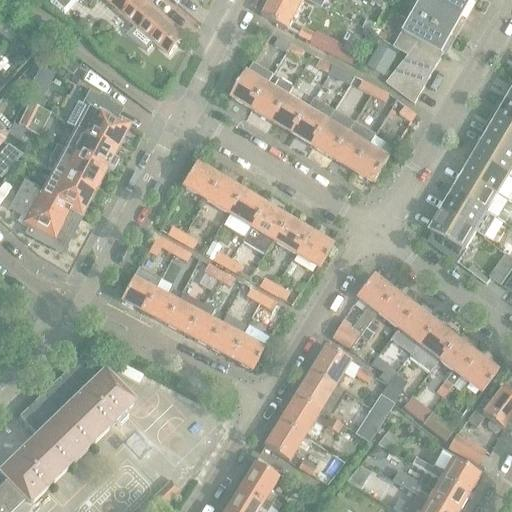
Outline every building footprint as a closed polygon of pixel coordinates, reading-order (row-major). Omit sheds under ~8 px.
[(75,0),(54,0),(50,4),(65,17),(78,2),(75,0)] [(104,0),(135,27),(127,37),(145,53),(154,44),(168,56),(182,40),(137,0),(104,0)] [(289,32),(304,0),(303,0),(270,0),(261,18),(289,32)] [(356,0),(379,11),(384,0),(356,0)] [(429,0),(421,0),(414,14),(453,37),(463,19),(429,0)] [(468,0),(429,0),(463,19),(473,2),(468,0)] [(436,67),(453,37),(414,14),(394,50),(407,58),(411,54),(436,67)] [(371,35),(376,25),(367,20),(362,30),(371,35)] [(312,44),(317,35),(303,28),(298,37),(312,44)] [(377,39),(381,32),(374,28),(371,35),(377,39)] [(312,44),(311,46),(337,58),(343,46),(318,33),(317,35),(312,44)] [(273,48),(285,54),(290,45),(278,39),(273,48)] [(305,52),(290,45),(285,54),(300,61),(305,52)] [(384,77),(396,57),(381,48),(369,69),(384,77)] [(62,54),(55,63),(71,77),(79,68),(62,54)] [(407,58),(403,63),(430,79),(436,67),(411,54),(407,58)] [(315,72),(327,78),(329,75),(333,67),(320,60),(315,72)] [(403,63),(395,74),(424,89),(430,79),(403,63)] [(347,74),(333,67),(329,75),(327,78),(341,85),(347,74)] [(231,98),(251,111),(267,85),(246,73),(231,98)] [(414,106),(424,89),(395,74),(387,85),(414,106)] [(274,89),(267,85),(251,111),(272,123),(287,97),(293,88),(280,80),(274,89)] [(358,91),(371,98),(376,88),(363,82),(358,91)] [(388,95),(376,88),(371,98),(383,104),(388,95)] [(66,125),(77,131),(117,152),(128,129),(115,122),(121,110),(90,94),(84,106),(78,103),(66,125)] [(32,97),(28,105),(30,106),(41,112),(45,103),(41,101),(32,97)] [(308,110),(287,97),(272,123),(292,135),(308,110)] [(313,100),(308,110),(292,135),(312,148),(334,113),(313,100)] [(498,107),(493,117),(511,128),(511,103),(508,101),(503,110),(498,107)] [(30,106),(19,127),(30,133),(31,133),(42,112),(41,112),(30,106)] [(412,124),(417,117),(405,108),(400,116),(412,124)] [(396,114),(391,111),(387,119),(391,122),(396,114)] [(312,148),(333,160),(354,125),(334,113),(312,148)] [(0,143),(9,134),(6,131),(11,125),(0,114),(0,143)] [(491,130),(486,138),(511,154),(511,128),(493,117),(487,127),(491,130)] [(9,134),(0,143),(7,148),(18,157),(30,133),(19,127),(14,124),(9,134)] [(333,160),(354,173),(375,137),(354,125),(333,160)] [(77,131),(66,153),(105,173),(117,152),(77,131)] [(396,150),(375,137),(354,173),(375,185),(390,160),(396,150)] [(476,145),(470,154),(509,177),(511,172),(511,154),(486,138),(481,147),(476,145)] [(18,157),(7,148),(0,155),(0,182),(21,159),(18,157)] [(48,172),(54,175),(94,195),(105,173),(66,153),(57,148),(50,162),(53,164),(48,172)] [(511,179),(509,178),(509,177),(470,154),(464,164),(469,167),(464,176),(508,202),(511,195),(511,179)] [(183,189),(206,202),(220,179),(197,165),(183,189)] [(82,218),(94,195),(54,175),(44,195),(42,197),(70,212),(82,218)] [(497,221),(508,202),(464,176),(459,184),(454,182),(448,192),(495,220),(497,221)] [(206,202),(228,216),(242,192),(220,179),(206,202)] [(58,235),(70,212),(42,197),(44,195),(24,185),(10,211),(26,219),(22,226),(29,230),(26,236),(62,255),(69,241),(58,235)] [(228,216),(250,229),(264,206),(242,192),(228,216)] [(483,239),(495,220),(448,192),(442,202),(447,204),(442,213),(476,233),(475,234),(483,239)] [(265,257),(274,243),(273,243),(287,220),(264,206),(250,229),(252,230),(243,244),(265,257)] [(457,264),(475,234),(476,233),(442,213),(430,232),(440,238),(438,241),(438,245),(439,249),(441,252),(457,264)] [(273,243),(274,243),(296,256),(310,233),(287,220),(273,243)] [(167,238),(180,245),(185,236),(172,229),(167,238)] [(333,247),(310,233),(296,256),(319,270),(333,247)] [(197,244),(185,236),(180,245),(192,252),(197,244)] [(160,251),(173,258),(178,249),(165,242),(160,251)] [(204,257),(213,261),(216,255),(220,249),(212,244),(204,257)] [(191,257),(178,249),(173,258),(185,266),(191,257)] [(212,263),(225,271),(230,263),(216,255),(212,263)] [(511,268),(511,261),(506,257),(491,278),(500,285),(511,268)] [(242,269),(230,263),(225,271),(237,278),(242,269)] [(203,275),(216,282),(221,274),(208,266),(203,275)] [(233,281),(221,274),(216,282),(228,290),(233,281)] [(370,324),(377,316),(394,294),(372,277),(355,299),(367,308),(351,329),(352,330),(347,335),(340,330),(333,339),(349,352),(360,338),(370,324)] [(120,303),(142,315),(154,292),(132,280),(120,303)] [(258,290),(271,297),(277,288),(264,280),(258,290)] [(159,283),(154,292),(142,315),(164,327),(177,303),(164,297),(169,288),(159,283)] [(289,295),(277,288),(271,297),(284,304),(289,295)] [(246,299),(259,306),(263,297),(250,290),(246,299)] [(377,316),(396,331),(413,309),(394,294),(377,316)] [(164,327),(186,338),(198,315),(203,307),(181,295),(177,303),(164,327)] [(277,304),(263,297),(259,306),(272,313),(277,304)] [(203,307),(198,315),(186,338),(208,350),(220,326),(209,321),(215,310),(204,304),(203,307)] [(396,331),(416,346),(433,324),(413,309),(396,331)] [(377,329),(370,324),(360,338),(367,343),(377,329)] [(416,346),(437,362),(454,340),(433,324),(416,346)] [(208,350),(230,361),(242,338),(220,326),(208,350)] [(262,349),(242,338),(230,361),(250,372),(262,349)] [(452,388),(459,379),(476,357),(454,340),(437,362),(451,373),(435,394),(443,400),(452,388)] [(352,382),(355,378),(360,369),(349,363),(325,348),(309,374),(333,389),(342,375),(352,382)] [(0,511),(28,511),(33,508),(30,505),(135,404),(104,372),(103,371),(103,370),(88,355),(86,353),(51,386),(16,420),(19,423),(22,426),(34,439),(0,472),(0,511)] [(497,373),(476,357),(459,379),(480,395),(497,373)] [(376,359),(370,367),(382,375),(378,380),(387,387),(396,374),(376,359)] [(116,361),(105,372),(111,379),(123,368),(116,361)] [(372,377),(360,369),(355,378),(367,385),(372,377)] [(318,413),(329,420),(342,428),(349,416),(326,401),(333,389),(309,374),(294,399),(318,413)] [(387,387),(381,396),(393,404),(399,395),(387,387)] [(485,399),(474,414),(466,423),(476,430),(485,418),(502,431),(511,417),(511,394),(503,388),(491,404),(485,399)] [(411,398),(402,409),(403,410),(423,425),(431,415),(411,398)] [(294,399),(279,424),(303,438),(318,413),(294,399)] [(379,399),(371,412),(385,421),(393,408),(379,399)] [(385,421),(371,412),(356,436),(370,445),(385,421)] [(423,425),(422,427),(445,444),(454,432),(452,431),(431,415),(423,425)] [(337,435),(342,428),(329,420),(324,427),(337,435)] [(27,439),(31,435),(22,426),(19,423),(15,427),(27,439)] [(288,463),(303,438),(279,424),(264,449),(288,463)] [(388,433),(377,447),(386,452),(389,454),(399,442),(388,433)] [(478,467),(485,453),(455,436),(447,450),(478,467)] [(411,466),(439,482),(466,498),(479,477),(451,461),(452,457),(443,451),(432,469),(415,459),(411,466)] [(310,478),(315,470),(303,462),(298,470),(310,478)] [(254,465),(238,491),(269,511),(276,499),(270,495),(278,480),(254,465)] [(370,476),(359,469),(347,484),(361,492),(370,476)] [(391,483),(416,497),(417,497),(443,511),(458,511),(466,498),(439,482),(433,493),(397,473),(391,483)] [(158,511),(179,492),(170,482),(139,511),(158,511)] [(238,491),(225,511),(267,511),(269,511),(238,491)] [(392,510),(395,511),(443,511),(417,497),(416,497),(410,508),(398,501),(392,510)]
